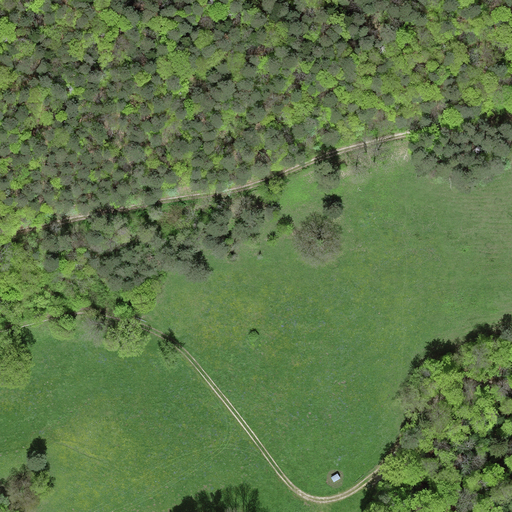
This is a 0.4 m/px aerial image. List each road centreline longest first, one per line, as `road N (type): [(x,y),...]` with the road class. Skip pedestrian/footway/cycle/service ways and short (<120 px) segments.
road 1 (track): [(0,328),(92,310),(163,335),(295,492),(318,501),(345,497),(371,478),(436,400),(461,383),(511,384)]
road 2 (track): [(511,113),(334,150),(208,194),(0,234)]
road 3 (track): [(511,56),(299,0)]
